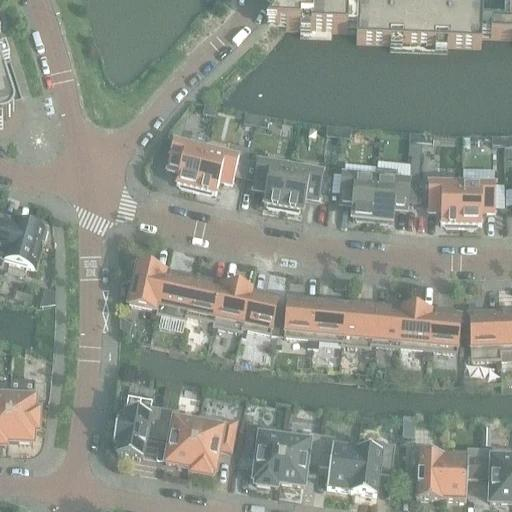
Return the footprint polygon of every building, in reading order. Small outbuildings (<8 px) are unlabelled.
[(511,0),(285,0),(285,1),(283,5),(281,9),(279,13),(274,21),(286,32),(356,35),(356,45),(481,51),(481,40),(511,41),(511,0)] [(0,125),(6,125),(8,124),(11,122),(13,119),(14,116),(15,113),(15,110),(13,104),(2,70),(0,65),(0,125)] [(216,117),(217,111),(205,108),(204,114),(203,118),(215,121),(216,117)] [(256,124),(257,120),(245,118),(245,122),(244,128),(255,130),(256,124)] [(267,132),(268,127),(269,122),(257,120),(256,124),(255,130),(267,132)] [(338,142),(339,132),(327,130),(327,135),(326,140),(338,142)] [(351,133),(339,132),(338,142),(350,143),(351,138),(351,133)] [(421,148),(422,138),(410,138),(409,143),(409,148),(421,148)] [(433,139),(422,138),(421,148),(433,149),(433,145),(433,139)] [(504,151),(504,141),(492,141),(492,146),(492,151),(504,151)] [(232,189),(239,161),(226,157),(228,148),(208,143),(205,152),(206,152),(195,196),(211,200),(211,197),(216,198),(219,185),(232,189)] [(195,196),(206,152),(205,152),(174,144),(167,172),(179,176),(176,188),(181,190),(180,192),(195,196)] [(283,214),(290,170),(257,164),(252,193),(265,195),(263,209),(268,209),(267,212),(283,214)] [(319,205),(324,176),(290,170),(283,214),(298,217),(299,215),(303,216),(306,202),(319,205)] [(376,172),(375,182),(371,226),(387,228),(387,226),(392,226),(393,213),(406,214),(409,185),(396,184),(397,174),(376,172)] [(371,226),(375,182),(343,179),(340,208),(353,209),(351,222),(356,223),(356,225),(371,226)] [(461,232),(462,187),(429,186),(428,215),(441,216),(441,229),(445,229),(445,231),(461,232)] [(495,188),(462,187),(461,232),(476,232),(477,230),(481,230),(481,217),(495,217),(495,188)] [(0,279),(2,273),(14,226),(13,228),(0,224),(1,223),(0,222),(0,279)] [(35,274),(42,249),(44,250),(48,233),(28,228),(27,232),(14,229),(15,226),(14,226),(2,273),(7,275),(9,267),(35,274)] [(156,323),(166,274),(132,266),(129,284),(134,285),(129,309),(152,314),(150,322),(156,323)] [(186,322),(195,281),(180,278),(179,281),(168,278),(168,274),(166,274),(156,323),(155,327),(159,328),(161,320),(185,325),(186,322)] [(212,335),(223,286),(221,286),(220,290),(208,287),(209,284),(195,281),(186,322),(208,326),(207,334),(212,335)] [(241,338),(251,292),(223,286),(212,335),(211,339),(216,340),(217,332),(241,338)] [(55,295),(44,292),(39,311),(55,309),(55,295)] [(281,319),(275,319),(279,302),(251,296),(252,292),(251,292),(241,338),(242,338),(241,342),(245,343),(247,335),(271,340),(277,341),(281,319)] [(312,352),(317,306),(303,305),(303,301),(289,300),(289,303),(287,303),(286,320),(281,319),(277,341),(284,342),(308,344),(307,352),(312,352)] [(341,347),(344,309),(317,306),(312,352),(318,353),(318,345),(341,347)] [(369,362),(370,358),(374,311),(344,309),(341,347),(341,351),(365,353),(365,361),(369,362)] [(427,364),(431,313),(402,310),(402,314),(399,353),(422,355),(422,363),(427,364)] [(399,353),(402,314),(374,311),(370,358),(375,358),(376,350),(399,353)] [(457,358),(461,317),(446,315),(445,319),(433,317),(434,313),(431,313),(427,364),(432,364),(433,356),(457,358)] [(500,365),(499,318),(485,319),(484,316),(469,316),(471,366),(496,365),(496,373),(501,373),(500,365)] [(511,356),(511,317),(499,318),(500,365),(506,365),(505,357),(511,356)] [(129,339),(132,328),(120,320),(120,332),(129,339)] [(38,435),(39,413),(35,413),(35,403),(45,403),(46,388),(35,387),(34,394),(9,393),(6,445),(33,447),(33,435),(38,435)] [(6,445),(9,393),(0,392),(0,450),(6,450),(6,445)] [(158,443),(164,413),(151,411),(150,418),(125,413),(123,423),(118,422),(113,447),(118,449),(117,458),(143,463),(147,441),(158,443)] [(190,472),(199,427),(200,420),(199,420),(197,427),(175,422),(176,415),(164,413),(158,443),(170,445),(165,467),(190,472)] [(231,456),(237,427),(200,420),(199,427),(190,472),(192,472),(191,477),(212,481),(212,476),(215,476),(219,454),(231,456)] [(278,487),(285,442),(261,439),(262,431),(249,430),(244,460),(256,461),(253,484),(256,484),(255,489),(276,492),(277,487),(278,487)] [(318,470),(322,440),(309,438),(308,445),(285,442),(278,487),(303,490),(306,468),(318,470)] [(351,497),(358,452),(356,451),(356,452),(334,449),(335,441),(322,440),(318,470),(329,471),(327,493),(350,496),(350,497),(351,497)] [(391,480),(395,450),(382,448),(381,455),(358,452),(351,497),(376,500),(379,478),(391,480)] [(441,505),(443,459),(419,458),(419,451),(406,451),(405,481),(417,481),(416,504),(441,505)] [(479,484),(480,453),(467,453),(467,461),(444,460),(444,459),(443,459),(441,505),(442,505),(442,504),(466,505),(467,483),(479,484)] [(511,507),(511,462),(492,462),(493,454),(480,453),(479,484),(490,484),(489,507),(511,507)]
